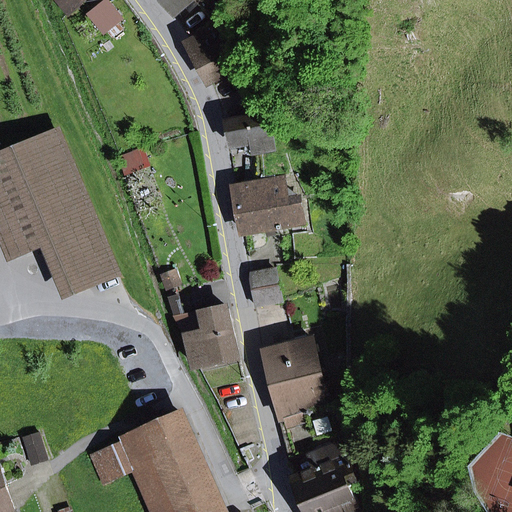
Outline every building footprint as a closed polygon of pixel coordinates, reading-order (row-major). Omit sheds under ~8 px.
[(57,0),(68,14),(85,0),(57,0)] [(165,0),(178,14),(194,0),(165,0)] [(93,16),(106,32),(121,19),(108,3),(93,16)] [(260,54),(247,30),(235,36),(228,23),(192,42),(213,80),(216,78),(231,70),(260,54)] [(216,78),(220,84),(235,76),(231,70),(216,78)] [(265,114),(264,105),(252,107),(254,117),(229,122),(235,149),(250,146),(255,145),(257,154),(276,150),(269,113),(265,114)] [(53,236),(77,291),(119,274),(60,133),(0,157),(0,223),(12,253),(53,236)] [(141,165),(149,163),(146,152),(137,155),(141,165)] [(122,160),(126,171),(141,165),(137,155),(122,160)] [(290,201),(286,179),(237,188),(245,233),(267,228),(275,227),(279,226),(281,230),(284,229),(283,226),(306,222),(301,200),(290,201)] [(253,275),(256,291),(281,286),(277,270),(253,275)] [(256,291),(259,307),(284,302),(281,286),(256,291)] [(240,358),(230,309),(222,311),(214,313),(186,319),(179,297),(172,299),(179,320),(189,338),(197,367),(240,358)] [(325,385),(314,341),(268,352),(286,419),(338,400),(343,399),(338,382),(325,385)] [(318,439),(346,431),(338,400),(286,419),(295,455),(289,458),(307,505),(351,487),(350,484),(358,481),(342,443),(322,452),(318,439)] [(142,467),(161,511),(226,511),(186,415),(102,451),(114,479),(142,467)] [(26,438),(34,465),(49,460),(41,434),(26,438)] [(102,451),(93,455),(105,483),(114,479),(102,451)] [(0,511),(9,511),(16,510),(0,467),(0,466),(0,511)] [(359,511),(351,487),(307,505),(309,511),(359,511)]
